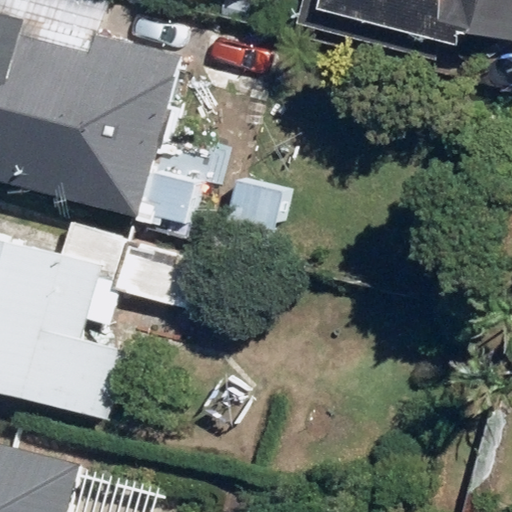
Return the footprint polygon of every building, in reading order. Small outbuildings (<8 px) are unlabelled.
[(192,52),(108,31),(114,7),(86,0),(0,0),(0,182),(150,220),(192,52)] [(511,0),(309,0),(306,13),(457,52),(464,25),(511,37),(511,0)] [(287,41),(210,27),(196,101),(273,115),(287,41)] [(0,391),(116,420),(133,349),(93,339),(98,321),(122,326),(129,295),(192,310),(208,243),(138,226),(135,237),(77,223),(72,246),(0,228),(0,391)] [(72,511),(86,465),(0,441),(0,511),(72,511)]
